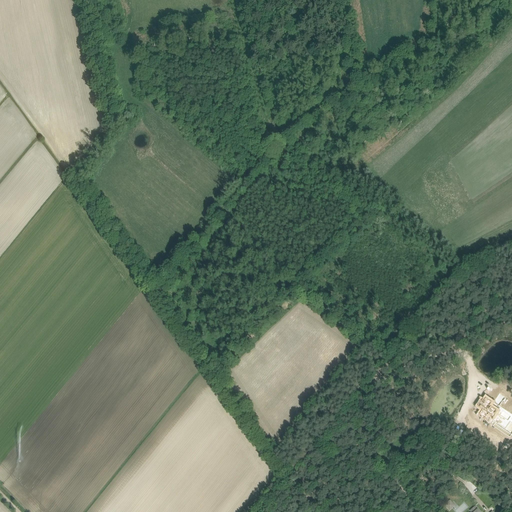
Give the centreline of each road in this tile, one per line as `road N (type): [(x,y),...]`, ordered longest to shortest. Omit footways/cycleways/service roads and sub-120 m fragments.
road 1 (unclassified): [(423,511),(345,405),(411,332),(460,328),(511,302)]
road 2 (track): [(270,149),(423,37),(428,0)]
road 3 (track): [(286,474),(155,291)]
road 4 (track): [(155,291),(270,149)]
road 5 (track): [(270,149),(235,0)]
road 6 (track): [(155,291),(73,178)]
